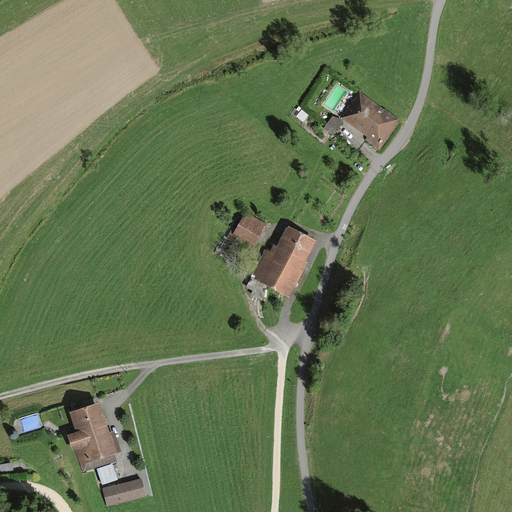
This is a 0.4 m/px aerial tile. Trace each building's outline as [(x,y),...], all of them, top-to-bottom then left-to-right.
[(384,110),(359,91),(340,117),(368,137),(365,140),(378,150),(400,120),(385,109),(384,110)] [(266,224),(245,212),(233,234),(254,245),(266,224)] [(316,240),(289,226),(287,228),(286,228),(277,246),(273,244),(270,251),(266,249),(251,278),(289,298),(307,263),(305,262),(316,240)] [(100,402),(69,412),(76,432),(67,435),(73,451),(75,450),(83,472),(118,461),(115,454),(122,452),(115,431),(110,432),(100,402)] [(142,479),(102,489),(107,507),(146,497),(142,479)]
